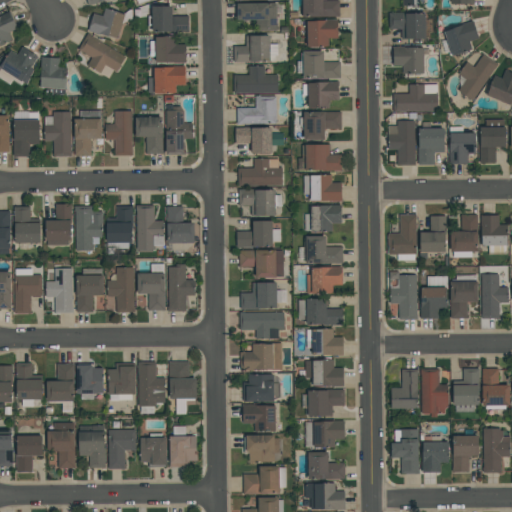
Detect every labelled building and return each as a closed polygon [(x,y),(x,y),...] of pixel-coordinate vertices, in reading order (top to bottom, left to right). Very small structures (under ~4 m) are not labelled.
[(339,0),(339,17),(302,17),(302,0),(339,0)] [(276,31),(255,31),(255,20),(236,20),(236,3),(276,3),(276,31)] [(152,8),(153,34),(190,32),(190,16),(175,16),(175,7),(152,8)] [(93,14),(89,31),(119,39),(125,15),(104,9),(102,16),(93,14)] [(425,13),(425,39),(400,39),(400,29),(389,29),(389,13),(409,13),(425,13)] [(0,18),(9,14),(16,30),(11,32),(15,41),(0,47),(0,18)] [(306,47),(306,21),(317,21),(317,20),(326,20),(337,20),(337,38),(328,38),(328,47),(306,47)] [(469,41),(471,49),(451,55),(444,31),(453,29),(452,28),(461,25),(461,24),(472,21),(478,39),(469,41)] [(87,34),(77,50),(91,59),(86,66),(99,74),(104,66),(115,73),(125,59),(87,34)] [(233,63),(233,46),(245,46),(245,36),(270,36),(270,44),(277,44),(277,55),(275,55),(275,60),(270,60),(270,61),(252,61),(252,63),(233,63)] [(153,39),(154,65),(187,64),(186,46),(177,46),(177,38),(153,39)] [(423,74),(402,74),(402,66),(393,66),(393,47),(423,47),(423,74)] [(0,67),(8,51),(16,56),(20,49),(40,59),(26,84),(0,70),(0,67)] [(340,62),(340,79),(303,79),(303,51),(323,51),(323,62),(340,62)] [(458,74),(466,62),(473,67),(482,54),(497,64),(472,101),(457,90),(465,79),(458,74)] [(41,57),(40,89),(66,89),(69,70),(59,70),(60,58),(41,57)] [(233,75),(248,75),(248,66),(264,66),(264,75),(277,75),(277,93),(233,93),(233,75)] [(155,70),(184,69),(184,86),(176,87),(177,95),(156,95),(155,70)] [(511,98),(509,105),(486,94),(489,88),(488,87),(494,75),(501,78),(505,69),(511,72),(511,98)] [(328,108),(308,108),(308,95),(302,95),(302,84),(307,84),(307,83),(317,83),(317,82),(338,82),(338,99),(328,99),(328,108)] [(437,111),(398,111),(398,112),(392,112),(392,93),(408,93),(408,84),(437,84),(437,111)] [(276,96),(276,124),(236,124),(236,108),(255,108),(255,96),(276,96)] [(166,155),(166,110),(173,110),(173,106),(180,106),(180,110),(183,110),(183,123),(192,123),(192,139),(183,139),(183,155),(166,155)] [(100,110),(100,119),(101,119),(101,139),(90,139),(90,156),(74,156),(74,119),(79,119),(79,110),(100,110)] [(341,111),(341,129),(324,129),(324,140),(303,140),(303,111),(341,111)] [(70,112),(71,156),(53,156),(53,141),(44,141),(43,125),(44,125),(44,117),(52,116),(52,112),(70,112)] [(115,112),(132,112),(134,157),(115,156),(115,141),(107,140),(107,125),(115,125),(115,112)] [(39,120),(39,145),(29,145),(29,157),(13,157),(13,137),(13,120),(28,120),(28,113),(38,113),(38,120),(39,120)] [(8,152),(0,152),(0,116),(8,116),(8,152)] [(135,116),(135,136),(146,137),(145,154),(162,154),(163,117),(135,116)] [(505,147),(495,147),(495,163),(479,163),(479,144),(479,127),(485,127),(485,119),(503,119),(503,127),(505,127),(505,147)] [(414,121),(414,165),(396,165),(396,150),(387,150),(387,126),(396,126),(396,121),(414,121)] [(443,128),(443,153),(434,153),(434,165),(417,165),(417,146),(418,146),(418,128),(421,128),(421,122),(430,122),(430,128),(443,128)] [(448,164),(448,152),(449,152),(449,143),(449,133),(449,126),(462,126),(462,133),(475,133),(475,154),(467,154),(467,164),(448,164)] [(251,154),(251,143),(235,143),(235,128),(271,128),(271,154),(251,154)] [(304,144),(329,144),(329,154),(341,154),(341,171),(325,171),(297,171),(297,158),(301,158),(301,145),(304,145),(304,144)] [(237,168),(253,168),(253,159),(278,159),(278,168),(281,168),(281,186),(237,186),(237,168)] [(331,175),(331,183),(341,183),(341,202),(328,202),(328,201),(308,201),(308,195),(303,195),(303,176),(310,176),(310,175),(320,175),(331,175)] [(250,216),(250,206),(238,206),(238,189),(257,189),(257,190),(275,190),(275,195),(281,195),(281,206),(275,206),(275,216),(250,216)] [(55,204),(71,204),(71,240),(45,240),(45,220),(55,220),(55,204)] [(136,250),(136,211),(135,211),(135,205),(153,205),(153,221),(163,221),(163,246),(163,251),(157,251),(157,246),(154,246),(154,250),(136,250)] [(341,205),(341,223),(331,223),(331,232),(310,232),(310,231),(304,231),(304,214),(310,214),(310,206),(319,206),(319,205),(341,205)] [(74,206),(92,206),(92,212),(103,212),(102,224),(101,224),(101,238),(99,238),(99,245),(92,245),(92,251),(75,251),(75,213),(74,213),(74,206)] [(132,206),(132,224),(131,224),(131,243),(128,243),(128,248),(107,248),(107,243),(106,243),(106,218),(116,218),(116,206),(132,206)] [(166,206),(183,206),(183,223),(194,223),(194,243),(166,243),(166,206)] [(14,243),(14,222),(13,222),(13,207),(30,207),(30,219),(40,219),(40,243),(14,243)] [(0,211),(9,211),(9,249),(8,249),(8,254),(0,254),(0,211)] [(416,215),(416,220),(415,220),(415,254),(414,254),(414,260),(397,260),(397,254),(388,254),(388,239),(387,239),(387,233),(399,233),(399,215),(416,215)] [(477,215),(477,252),(471,252),(471,257),(453,257),(453,252),(450,252),(450,231),(460,231),(460,215),(477,215)] [(481,246),(481,240),(481,232),(480,232),(480,215),(498,215),(498,224),(507,224),(507,254),(488,254),(488,246),(481,246)] [(445,216),(445,235),(445,252),(419,252),(419,232),(429,232),(429,216),(445,216)] [(236,247),(236,231),(252,231),(252,221),(272,221),(272,230),(279,229),(280,242),(272,242),(272,246),(236,247)] [(342,263),(305,263),(305,236),(325,236),(325,247),(342,247),(342,263)] [(283,251),(283,277),(275,277),(275,278),(255,278),(255,267),(238,267),(238,250),(276,250),(276,251),(283,251)] [(137,273),(150,273),(150,264),(163,264),(163,274),(164,274),(165,310),(148,310),(148,294),(137,294),(137,273)] [(168,264),(185,264),(185,280),(194,280),(194,296),(185,296),(185,311),(168,311),(168,264)] [(332,293),(306,293),(306,275),(311,275),(311,268),(321,268),(321,267),(331,267),(342,267),(342,285),(332,285),(332,293)] [(72,268),(72,307),(73,307),(73,313),(54,313),(54,297),(45,297),(45,281),(54,281),(54,268),(72,268)] [(92,312),(76,312),(76,275),(82,275),(82,268),(101,268),(101,276),(103,276),(103,296),(92,296),(92,312)] [(133,312),(116,312),(116,297),(106,297),(106,280),(110,280),(110,278),(113,274),(115,274),(115,268),(133,268),(133,312)] [(14,314),(14,275),(15,275),(15,269),(32,269),(32,275),(41,275),(41,296),(30,296),(30,314),(14,314)] [(0,272),(10,272),(10,308),(0,308),(0,272)] [(481,319),(481,274),(498,274),(498,288),(507,288),(507,303),(499,303),(499,319),(481,319)] [(389,303),(389,286),(397,286),(397,279),(398,279),(398,275),(416,275),(416,315),(417,315),(417,320),(398,320),(398,304),(389,303)] [(477,275),(477,302),(466,302),(466,318),(450,318),(450,281),(451,281),(451,279),(456,279),(456,275),(477,275)] [(419,318),(419,307),(420,307),(420,298),(421,298),(421,288),(425,288),(425,283),(426,283),(426,276),(447,276),(447,289),(446,289),(446,308),(436,308),(436,318),(419,318)] [(240,309),(240,293),(252,293),(252,282),(276,282),(276,290),(281,290),(281,303),(276,303),(276,308),(259,308),(259,309),(240,309)] [(298,320),(298,300),(306,300),(306,298),(323,298),(326,298),(326,309),(342,309),(342,325),(326,325),(326,324),(306,324),(305,320),(298,320)] [(283,330),(278,330),(278,340),(255,340),(255,330),(239,330),(239,312),(283,312),(283,330)] [(312,329),(321,329),(333,329),(333,337),(343,337),(343,356),(330,356),(330,355),(312,355),(312,348),(306,348),(306,330),(312,330),(312,329)] [(242,370),(242,352),(251,352),(251,344),(271,344),(271,343),(281,343),(281,370),(242,370)] [(343,386),(332,386),(312,386),(312,377),(305,377),(305,361),(312,361),(312,360),(322,360),(322,359),(333,359),(333,368),(343,368),(343,386)] [(168,399),(168,361),(189,361),(189,378),(196,378),(196,399),(194,399),(194,401),(185,401),(185,414),(175,414),(175,399),(168,399)] [(165,403),(162,403),(162,405),(155,405),(155,406),(154,406),(154,413),(140,413),(140,406),(137,406),(137,362),(155,362),(155,378),(165,378),(165,403)] [(15,363),(31,363),(31,375),(42,375),(42,399),(40,399),(40,402),(37,402),(37,406),(22,406),(22,399),(16,399),(16,379),(15,379),(15,363)] [(135,363),(135,394),(131,394),(131,400),(109,400),(109,395),(108,395),(108,369),(115,369),(115,363),(135,363)] [(46,381),(57,381),(57,364),(74,364),(73,401),(72,401),(72,412),(61,412),(61,403),(48,403),(48,401),(46,401),(46,381)] [(76,365),(92,365),(92,368),(103,368),(103,394),(93,394),(93,400),(80,400),(80,394),(76,394),(76,365)] [(11,402),(0,402),(0,366),(12,366),(12,383),(11,383),(11,402)] [(452,381),(462,381),(462,368),(479,368),(479,388),(478,388),(478,405),(474,405),(474,412),(455,412),(455,405),(452,405),(452,381)] [(390,388),(401,388),(401,369),(418,369),(418,374),(417,374),(417,408),(390,408),(390,388)] [(444,410),(444,414),(437,414),(437,417),(430,417),(430,413),(420,413),(420,375),(420,369),(438,369),(438,384),(448,384),(448,407),(446,407),(445,408),(444,410)] [(485,409),(485,406),(481,406),(481,369),(498,369),(498,385),(509,385),(509,406),(505,406),(505,409),(485,409)] [(271,374),(272,381),(273,381),(273,383),(278,383),(278,395),(273,395),(273,401),(243,402),(243,383),(249,383),(249,375),(271,374)] [(344,389),(344,406),(332,406),(332,416),(307,416),(307,391),(325,391),(325,389),(344,389)] [(275,405),(275,431),(254,431),(254,424),(242,424),(242,405),(258,405),(275,405)] [(344,439),(334,439),(334,448),(313,448),(313,447),(304,447),(304,422),(319,422),(319,421),(344,421),(344,439)] [(74,423),(75,468),(57,468),(57,452),(47,452),(47,431),(54,431),(54,423),(74,423)] [(170,467),(170,464),(169,464),(169,436),(172,436),(172,426),(185,426),(185,436),(197,436),(197,461),(188,461),(188,467),(170,467)] [(483,473),(483,428),(500,428),(500,431),(502,431),(502,437),(509,437),(509,457),(501,457),(501,473),(483,473)] [(400,474),(400,458),(390,458),(390,443),(394,443),(394,430),(400,430),(400,429),(418,429),(418,468),(418,474),(400,474)] [(0,466),(0,430),(11,430),(11,441),(12,441),(12,466),(0,466)] [(108,430),(135,430),(135,450),(124,450),(124,469),(108,469),(108,430)] [(105,468),(89,468),(89,456),(78,456),(78,432),(104,432),(104,448),(105,448),(105,468)] [(165,467),(149,467),(149,463),(140,463),(140,437),(149,437),(149,433),(162,433),(162,437),(166,437),(166,465),(165,465),(165,467)] [(274,435),(274,438),(278,438),(278,453),(274,453),(274,462),(248,462),(248,454),(244,454),(244,437),(245,437),(245,435),(274,435)] [(16,436),(42,436),(42,456),(32,456),(32,472),(16,472),(16,436)] [(452,472),(452,453),(452,436),(477,436),(477,456),(468,456),(468,472),(452,472)] [(448,462),(440,462),(440,472),(421,472),(421,442),(448,442),(448,462)] [(344,479),(328,479),(307,479),(307,452),(327,452),(327,463),(344,463),(344,479)] [(285,468),(285,487),(279,487),(279,493),(259,493),(259,494),(242,494),(242,474),(259,474),(259,466),(279,466),(279,468),(285,468)] [(344,510),(332,510),(332,509),(310,509),(310,498),(304,498),(304,483),(314,483),(314,484),(323,484),(323,483),(334,483),(334,491),(344,491),(344,510)] [(241,511),(241,509),(257,509),(257,498),(278,497),(278,500),(283,500),(283,511),(241,511)]
